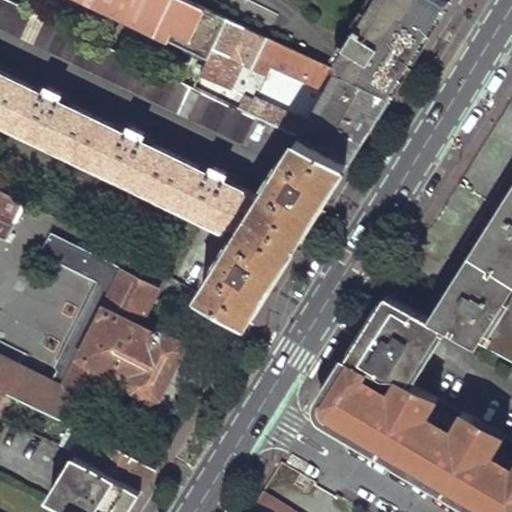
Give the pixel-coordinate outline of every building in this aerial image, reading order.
[(0,0),(0,23),(243,141),(256,116),(241,108),(196,87),(14,0),(0,0)] [(170,6),(173,0),(98,0),(97,3),(164,35),(176,10),(170,6)] [(176,10),(164,35),(210,58),(229,15),(197,0),(173,0),(170,6),(176,10)] [(450,0),(374,0),(334,65),(393,92),(450,0)] [(256,66),(271,35),(229,15),(210,58),(204,70),(230,84),(244,59),(256,66)] [(350,161),(393,92),(334,65),(271,35),(256,66),(272,74),(277,64),(332,83),(311,121),(284,108),(276,125),(302,138),(350,161)] [(220,221),(240,189),(224,181),(226,176),(215,170),(212,175),(145,142),(147,136),(133,129),(130,135),(61,101),(63,95),(50,88),(47,93),(0,69),(0,119),(204,220),(207,215),(220,221)] [(276,125),(284,108),(260,96),(258,99),(248,94),(241,108),(256,116),(276,125)] [(250,321),(350,161),(302,138),(283,168),(278,166),(269,180),(273,183),(262,201),(242,232),(232,247),(227,245),(219,258),(223,261),(201,294),(250,321)] [(28,201),(0,186),(0,231),(11,237),(28,201)] [(242,232),(262,201),(240,189),(220,221),(242,232)] [(511,190),(498,214),(489,208),(462,251),(471,257),(433,317),(447,325),(511,360),(511,190)] [(137,325),(157,288),(54,235),(46,249),(101,279),(60,366),(65,369),(57,385),(0,356),(0,387),(20,398),(72,424),(85,430),(112,374),(134,385),(135,391),(150,398),(160,395),(183,349),(180,341),(165,333),(157,336),(137,325)] [(429,354),(447,325),(433,317),(416,309),(402,302),(389,296),(382,309),(372,326),(429,354)] [(411,383),(429,354),(372,326),(363,341),(352,358),(366,365),(386,376),(397,375),(411,383)] [(511,511),(511,462),(494,452),(504,434),(463,411),(453,427),(429,413),(438,398),(435,396),(429,393),(411,383),(397,375),(389,388),(362,373),(366,365),(352,358),(349,356),(320,402),(321,406),(322,411),(324,415),(328,419),(334,422),(414,470),(483,511),(485,511),(511,511)] [(435,396),(439,389),(432,386),(429,393),(435,396)] [(152,478),(159,467),(148,462),(137,456),(85,430),(72,424),(69,429),(104,447),(98,464),(145,488),(152,478)] [(148,462),(161,439),(151,434),(137,456),(148,462)] [(131,511),(145,488),(98,464),(76,453),(63,474),(131,511)] [(130,511),(131,511),(63,474),(51,495),(77,509),(83,511),(130,511)] [(291,511),(262,495),(251,511),(291,511)]
